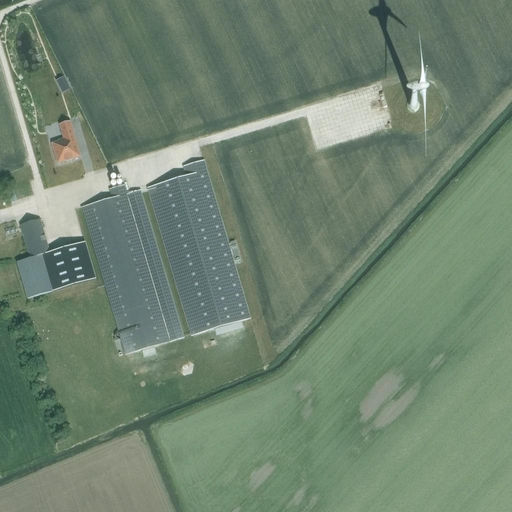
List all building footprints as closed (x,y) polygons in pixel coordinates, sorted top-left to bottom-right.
[(413,111),(414,111),(415,110),(416,110),(416,109),(417,109),(417,108),(417,107),(418,107),(418,106),(417,105),(417,104),(416,103),(415,103),(415,102),(414,102),(413,102),(412,102),(412,103),(411,103),(410,103),(410,104),(410,105),(409,105),(409,106),(409,107),(409,108),(410,108),(410,109),(411,110),(412,110),(413,111)] [(58,142),(52,144),(57,163),(57,164),(66,162),(66,163),(73,161),(72,160),(81,157),(80,157),(70,122),(60,125),(64,139),(58,141),(58,142)] [(187,178),(150,188),(192,338),(247,319),(201,163),(189,166),(190,173),(186,174),(187,178)] [(170,342),(124,186),(109,190),(111,199),(82,208),(125,356),(142,351),(144,357),(156,354),(154,347),(170,342)] [(8,193),(10,202),(18,200),(15,191),(8,193)] [(139,191),(127,195),(170,342),(183,339),(139,191)] [(30,259),(16,263),(27,300),(53,292),(42,255),(49,253),(40,220),(20,226),(30,259)] [(49,253),(42,255),(53,292),(95,280),(85,243),(49,253)]
